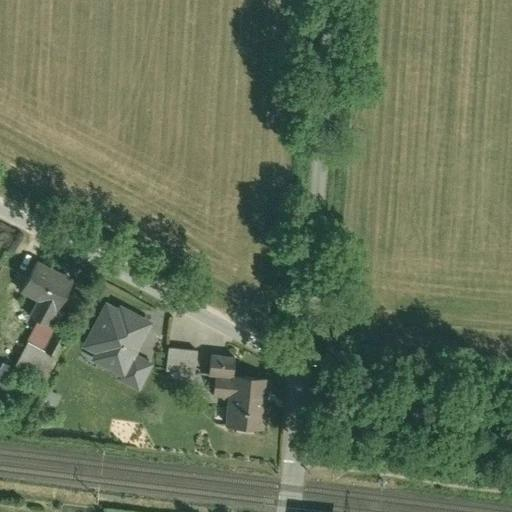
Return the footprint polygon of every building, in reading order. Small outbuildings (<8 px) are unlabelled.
[(76,281),(40,262),(24,292),(40,300),(32,314),(54,325),(76,281)] [(123,303),(121,308),(108,301),(83,346),(95,353),(92,358),(121,374),(118,378),(141,391),(156,364),(138,354),(156,322),(123,303)] [(29,343),(45,351),(57,331),(41,322),(29,343)] [(22,349),(32,330),(25,326),(15,345),(22,349)] [(57,331),(45,351),(54,356),(67,332),(58,327),(57,331)] [(45,351),(29,343),(18,364),(48,380),(51,375),(60,359),(54,356),(45,351)] [(197,373),(199,351),(169,348),(167,369),(197,373)] [(217,376),(237,378),(238,357),(211,354),(209,375),(217,376)] [(19,373),(0,363),(0,396),(5,399),(19,373)] [(266,428),(270,380),(237,378),(217,376),(216,394),(231,395),(229,425),(266,428)]
